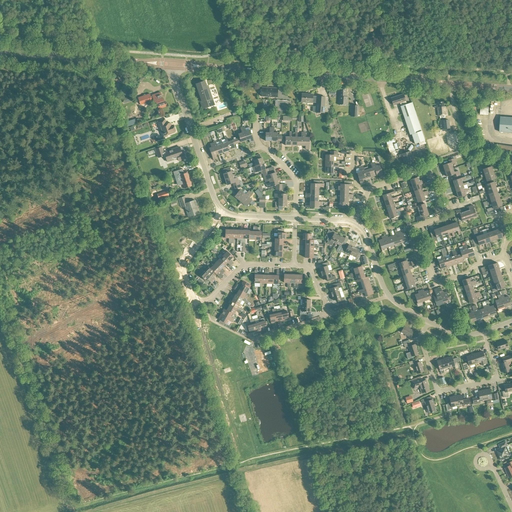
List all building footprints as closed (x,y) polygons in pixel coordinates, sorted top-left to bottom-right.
[(203,109),(213,106),(212,102),(214,102),(208,85),(207,86),(206,82),(200,82),(200,84),(197,85),(199,91),(197,91),(203,109)] [(278,89),(278,88),(262,87),(262,88),(262,96),(261,96),(278,97),(277,97),(278,89)] [(347,90),(339,89),(338,94),(339,94),(339,105),(348,106),(348,97),(347,97),(347,90)] [(161,92),(152,95),(151,96),(150,94),(138,98),(141,105),(145,104),(144,102),(153,98),(155,104),(158,105),(159,109),(167,106),(165,100),(163,99),(161,92)] [(324,113),(326,97),(313,96),(313,95),(302,94),(302,102),(313,103),(313,102),(317,102),(316,113),(324,113)] [(393,105),(406,101),(404,94),(391,99),(393,105)] [(131,101),(129,95),(124,97),(124,98),(122,98),(124,103),(131,101)] [(291,101),(278,100),(278,109),(290,110),(291,101)] [(412,102),(401,106),(400,106),(403,114),(407,127),(407,126),(410,135),(412,135),(415,144),(425,141),(422,132),(421,128),(415,110),(414,110),(412,102)] [(445,116),(448,115),(447,109),(446,109),(445,107),(444,107),(443,102),(438,102),(438,103),(436,104),(437,105),(434,106),(434,108),(437,108),(438,116),(440,116),(440,118),(445,117),(445,116)] [(481,114),(490,114),(490,105),(481,105),(481,114)] [(511,118),(501,117),(500,132),(511,133),(511,118)] [(171,126),(170,123),(167,124),(165,119),(157,121),(163,138),(168,136),(167,135),(175,132),(175,131),(176,131),(174,125),(171,126)] [(440,130),(442,129),(450,129),(449,119),(439,120),(440,130)] [(235,137),(236,139),(238,143),(247,140),(243,127),(240,128),(242,133),(238,134),(240,138),(238,139),(237,137),(235,137)] [(243,127),(247,140),(249,139),(250,143),(254,142),(250,130),(246,131),(245,127),(243,127)] [(274,128),(272,128),(272,141),(282,141),(282,134),(282,132),(280,132),(280,137),(278,137),(278,133),(274,133),(274,128)] [(291,137),(292,137),(292,132),(289,132),(289,137),(284,137),(284,134),(282,134),(282,141),(285,141),(285,146),(291,146),(291,137)] [(234,144),(238,143),(236,139),(234,140),(229,142),(227,137),(225,138),(227,142),(229,150),(235,148),(234,144)] [(224,152),(229,150),(227,142),(223,144),(220,138),(219,138),(221,144),(224,152)] [(397,154),(393,142),(395,141),(394,138),(387,140),(391,156),(397,154)] [(224,152),(221,144),(217,146),(216,141),(214,142),(214,143),(218,154),(224,152)] [(214,156),(218,154),(214,143),(210,144),(211,148),(209,148),(213,160),(215,160),(214,156)] [(173,160),(178,159),(179,161),(185,159),(183,153),(182,153),(180,147),(165,152),(165,153),(164,153),(162,147),(156,149),(159,158),(164,156),(165,158),(166,158),(167,162),(173,160)] [(326,161),(334,161),(334,157),(339,157),(339,155),(337,155),(337,151),(331,151),(330,155),(326,155),(326,161)] [(414,164),(413,160),(410,152),(399,156),(399,158),(402,157),(405,167),(414,164)] [(254,165),(254,167),(264,164),(262,158),(261,158),(260,154),(250,158),(251,160),(253,160),(255,164),(254,165)] [(445,171),(453,168),(451,164),(455,163),(454,158),(448,160),(449,163),(443,165),(445,171)] [(374,168),(377,176),(379,175),(380,179),(384,177),(380,166),(376,167),(375,162),(373,163),(374,168)] [(371,178),(377,176),(374,168),(373,163),(371,164),(372,168),(369,170),(371,178)] [(264,164),(254,167),(252,167),(254,173),(260,171),(261,174),(263,174),(269,172),(268,169),(266,169),(264,164)] [(371,178),(369,170),(368,170),(367,167),(364,168),(363,166),(361,167),(363,171),(366,179),(371,178)] [(485,176),(493,173),(491,166),(483,169),(484,174),(481,176),(481,178),(485,176)] [(364,180),(366,179),(363,171),(361,167),(359,167),(361,172),(357,173),(361,185),(365,184),(364,180)] [(222,170),(225,180),(234,177),(237,176),(236,174),(232,175),(230,168),(222,170)] [(453,168),(445,171),(446,177),(453,175),(454,178),(460,176),(458,171),(454,172),(453,168)] [(184,189),(192,186),(187,172),(183,173),(183,174),(179,175),(184,189)] [(269,174),(269,172),(263,174),(266,182),(269,181),(277,178),(275,172),(269,174)] [(485,176),(486,180),(483,181),(483,184),(487,182),(495,179),(493,173),(485,176)] [(233,183),(234,186),(240,184),(239,183),(237,178),(237,176),(234,177),(225,180),(227,185),(233,183)] [(463,184),(462,183),(461,180),(466,179),(465,176),(452,181),(454,186),(463,184)] [(412,186),(424,181),(424,180),(419,181),(418,177),(410,180),(412,186)] [(276,187),(282,187),(282,184),(279,184),(277,178),(269,181),(270,183),(266,184),(268,188),(276,185),(276,187)] [(414,191),(422,188),(421,185),(425,184),(424,181),(412,186),(414,191)] [(464,189),(463,185),(467,184),(467,182),(462,183),(463,184),(454,186),(456,192),(464,189)] [(487,191),(496,188),(494,182),(485,185),(487,189),(479,192),(480,195),(488,192),(487,191)] [(416,197),(428,193),(427,190),(423,192),(422,188),(414,191),(416,197)] [(464,189),(456,192),(458,198),(466,195),(465,191),(469,190),(468,188),(464,189)] [(489,197),(498,194),(496,188),(487,191),(488,192),(489,195),(485,197),(486,199),(490,198),(489,197)] [(242,202),(251,193),(249,191),(247,192),(245,190),(243,192),(240,190),(237,193),(235,196),(242,202)] [(253,190),(251,193),(242,202),(247,206),(250,203),(253,205),(255,202),(249,197),(254,191),(253,190)] [(167,191),(157,194),(159,199),(168,196),(167,191)] [(392,199),(391,195),(395,194),(394,191),(382,196),(384,201),(392,199)] [(428,193),(416,197),(418,202),(422,201),(426,200),(424,196),(429,194),(428,193)] [(491,203),(500,200),(498,194),(489,197),(490,198),(491,201),(487,202),(487,201),(483,202),(484,207),(492,204),(491,203)] [(189,217),(199,214),(195,200),(187,203),(184,197),(178,199),(181,208),(186,206),(188,212),(187,213),(189,217)] [(394,204),(393,201),(397,199),(396,197),(392,199),(384,201),(386,207),(394,204)] [(287,206),(287,200),(277,200),(277,202),(279,202),(278,210),(283,210),(283,206),(287,206)] [(491,203),(492,204),(493,207),(487,209),(488,212),(494,210),(494,209),(502,206),(500,200),(491,203)] [(424,203),(423,204),(422,201),(418,202),(411,205),(413,209),(417,208),(419,212),(427,209),(424,203)] [(388,212),(396,210),(395,206),(399,205),(398,203),(394,204),(386,207),(388,212)] [(465,211),(468,219),(477,216),(473,205),(468,207),(469,210),(465,211)] [(396,210),(388,212),(390,219),(398,216),(397,212),(401,210),(400,208),(396,210)] [(427,209),(419,212),(420,216),(416,217),(418,222),(427,219),(426,216),(429,215),(427,209)] [(468,219),(465,211),(462,213),(460,209),(456,211),(457,217),(460,216),(462,221),(468,219)] [(453,232),(457,231),(458,235),(460,234),(456,222),(451,224),(453,232)] [(455,236),(453,232),(451,224),(445,226),(447,234),(448,234),(451,233),(453,237),(455,236)] [(494,231),(497,240),(503,238),(500,228),(495,230),(493,224),(491,224),(493,231),(494,231)] [(449,238),(448,234),(447,234),(445,226),(439,228),(442,236),(446,234),(447,239),(449,238)] [(479,228),(481,235),(482,235),(485,244),(491,242),(488,233),(487,233),(483,234),(481,227),(479,228)] [(491,242),(497,240),(494,231),(493,231),(489,232),(487,227),(485,228),(486,229),(487,233),(488,233),(491,242)] [(442,236),(439,228),(433,230),(435,233),(431,235),(433,241),(437,240),(436,238),(440,236),(441,241),(443,240),(442,236)] [(283,239),(286,239),(286,233),(282,233),(282,229),(277,229),(277,236),(272,236),(272,239),(275,239),(283,239)] [(479,246),(485,244),(482,235),(481,235),(477,236),(477,234),(478,234),(476,229),(473,230),(475,238),(476,237),(479,246)] [(397,232),(401,243),(408,241),(405,232),(401,234),(400,231),(397,232)] [(395,245),(401,243),(397,232),(394,233),(395,235),(391,236),(395,245)] [(335,243),(339,236),(334,233),(333,234),(331,233),(326,241),(328,241),(327,243),(331,245),(333,242),(335,243)] [(395,245),(391,236),(387,237),(387,235),(384,236),(388,248),(395,245)] [(341,252),(344,247),(346,243),(343,242),(345,239),(339,236),(335,243),(339,245),(336,251),(340,254),(341,252)] [(382,250),(388,248),(384,236),(381,237),(382,239),(378,241),(379,241),(382,250)] [(467,244),(464,245),(468,257),(475,255),(472,247),(468,248),(467,244)] [(350,255),(354,247),(348,245),(347,248),(344,247),(341,252),(344,254),(349,256),(350,255)] [(463,259),(468,257),(464,245),(462,246),(463,247),(459,249),(461,254),(463,259)] [(354,247),(350,255),(355,257),(354,259),(357,261),(360,255),(358,254),(359,250),(354,247)] [(445,256),(446,256),(446,255),(444,248),(440,249),(442,255),(446,268),(452,266),(449,258),(446,259),(445,256)] [(227,251),(223,255),(232,265),(234,263),(230,260),(233,257),(227,251)] [(452,266),(458,264),(454,251),(452,252),(453,256),(449,258),(452,266)] [(463,262),(463,259),(461,254),(457,255),(456,251),(454,251),(458,264),(463,262)] [(227,263),(231,266),(232,265),(223,255),(218,260),(224,266),(227,263)] [(441,270),(446,268),(442,255),(440,256),(442,260),(438,261),(441,270)] [(214,264),(224,273),(225,272),(222,268),(224,266),(218,260),(214,264)] [(400,270),(411,266),(415,265),(414,261),(407,263),(406,261),(398,264),(400,270)] [(321,274),(329,271),(327,266),(329,265),(328,262),(322,264),(323,267),(319,268),(321,274)] [(490,271),(499,269),(497,263),(488,266),(490,271),(486,272),(487,274),(491,273),(490,271)] [(222,275),(224,273),(214,264),(210,268),(214,273),(216,274),(219,271),(222,275)] [(214,273),(210,268),(208,266),(204,271),(213,280),(215,279),(211,275),(214,273)] [(350,276),(363,272),(361,266),(353,269),(354,272),(350,274),(350,276)] [(400,270),(402,276),(411,273),(410,270),(412,269),(411,266),(400,270)] [(492,277),(501,275),(499,269),(490,271),(491,273),(492,276),(488,278),(489,280),(493,279),(492,277)] [(211,283),(213,280),(204,271),(200,275),(206,281),(207,279),(211,283)] [(329,271),(321,274),(323,280),(327,279),(327,281),(336,279),(335,276),(332,276),(332,273),(330,274),(329,271)] [(365,278),(365,277),(363,272),(350,276),(351,278),(356,277),(357,280),(365,278)] [(405,283),(416,279),(415,276),(412,277),(411,273),(402,276),(405,283)] [(494,284),(503,281),(501,275),(492,277),(493,279),(494,283),(490,284),(491,286),(494,285),(494,284)] [(360,285),(370,282),(368,277),(365,277),(365,278),(357,280),(355,281),(356,283),(359,282),(360,285)] [(464,286),(476,282),(476,281),(471,282),(470,278),(462,281),(464,286)] [(416,279),(405,283),(407,290),(416,287),(414,283),(417,282),(416,279)] [(234,287),(246,294),(251,285),(244,281),(242,284),(241,286),(236,284),(236,285),(234,287)] [(494,284),(494,285),(496,289),(492,290),(493,292),(497,291),(496,290),(505,287),(503,281),(494,284)] [(331,295),(339,292),(338,288),(342,287),(340,282),(332,285),(333,288),(329,289),(331,295)] [(359,292),(371,288),(370,282),(360,285),(361,289),(358,290),(359,292)] [(466,292),(474,289),(473,286),(477,285),(476,282),(464,286),(466,292)] [(243,299),(246,294),(234,287),(233,289),(238,291),(236,295),(243,299)] [(371,288),(359,292),(359,294),(362,293),(364,297),(373,294),(371,288)] [(443,303),(438,289),(438,288),(434,290),(436,295),(433,296),(437,307),(443,305),(443,303)] [(438,289),(443,303),(449,300),(446,292),(443,293),(441,288),(438,289)] [(423,289),(420,290),(424,301),(431,299),(428,290),(424,292),(423,289)] [(468,298),(480,294),(479,292),(475,293),(474,289),(466,292),(468,298)] [(424,301),(420,290),(418,291),(418,293),(415,295),(418,303),(416,304),(417,306),(422,305),(421,302),(424,301)] [(339,292),(331,295),(333,300),(337,299),(338,302),(344,300),(343,297),(341,298),(339,292)] [(500,296),(499,293),(497,294),(498,297),(499,299),(495,301),(498,310),(505,307),(501,296),(500,296)] [(236,295),(235,294),(232,300),(240,304),(242,300),(243,301),(248,304),(249,302),(243,299),(236,295)] [(480,294),(468,298),(470,303),(477,301),(476,297),(480,296),(480,294)] [(501,296),(505,307),(511,305),(508,296),(504,297),(504,295),(501,296)] [(298,298),(298,299),(302,300),(302,305),(310,306),(310,300),(307,299),(307,296),(298,296),(298,298)] [(238,307),(240,304),(232,300),(229,305),(241,311),(242,309),(239,308),(238,307)] [(486,305),(490,317),(496,314),(493,305),(489,307),(489,304),(486,305)] [(240,313),(241,311),(229,305),(226,310),(232,313),(234,314),(236,311),(240,313)] [(310,306),(302,305),(302,309),(300,309),(300,317),(304,317),(304,315),(306,315),(306,312),(310,312),(310,306)] [(473,310),(473,312),(476,321),(483,319),(480,310),(477,310),(476,305),(472,306),(472,309),(473,310)] [(483,319),(490,317),(486,305),(483,306),(484,308),(480,310),(483,319)] [(281,312),(283,321),(289,319),(287,311),(283,312),(282,307),(280,308),(280,309),(281,312)] [(232,313),(226,310),(224,308),(221,314),(232,320),(233,319),(230,317),(232,313)] [(281,312),(280,309),(276,310),(276,308),(274,309),(277,322),(283,321),(281,312)] [(470,323),(476,321),(473,312),(473,310),(470,310),(471,313),(467,314),(470,323)] [(231,322),(232,320),(221,314),(218,319),(225,323),(226,324),(228,320),(231,322)] [(257,318),(261,330),(267,329),(265,321),(261,322),(260,317),(257,318)] [(252,319),(256,332),(261,330),(257,318),(252,319)] [(250,334),(256,332),(252,319),(250,320),(251,325),(247,326),(250,334)] [(410,337),(413,331),(404,326),(401,332),(410,337)] [(498,350),(508,346),(506,340),(496,344),(498,350)] [(409,343),(404,345),(405,348),(408,346),(410,352),(407,353),(406,355),(408,359),(412,358),(412,356),(417,354),(414,344),(410,346),(409,343)] [(485,365),(484,360),(485,360),(482,351),(477,353),(472,354),(475,364),(480,362),(481,366),(485,365)] [(469,366),(475,364),(472,354),(466,356),(468,362),(462,364),(464,371),(470,369),(469,366)] [(507,362),(511,360),(510,355),(503,358),(504,362),(500,363),(503,373),(509,371),(507,362)] [(446,358),(449,368),(454,366),(455,369),(459,368),(457,362),(458,362),(457,358),(452,359),(451,356),(446,358)] [(443,370),(449,368),(446,358),(440,360),(442,367),(439,368),(441,374),(444,372),(443,370)] [(417,362),(417,359),(408,362),(409,365),(414,364),(417,374),(423,372),(420,362),(417,362)] [(429,391),(426,380),(422,381),(421,378),(411,381),(414,389),(419,387),(422,393),(429,391)] [(507,392),(511,390),(511,384),(504,386),(505,391),(502,392),(503,398),(508,396),(507,392)] [(484,390),(486,400),(486,404),(491,403),(490,401),(492,400),(493,404),(498,403),(498,399),(497,393),(491,394),(490,389),(484,390)] [(480,401),(486,400),(484,390),(478,391),(479,397),(472,398),(473,404),(480,403),(480,401)] [(455,396),(457,406),(463,405),(463,407),(470,405),(469,399),(462,400),(461,395),(455,396)] [(457,406),(455,396),(449,397),(450,403),(447,404),(449,410),(452,409),(451,407),(457,406)] [(428,413),(436,411),(432,399),(428,401),(427,398),(421,400),(422,403),(425,402),(428,413)] [(501,460),(510,456),(506,446),(507,446),(506,442),(499,445),(500,448),(496,450),(500,459),(501,460)]
